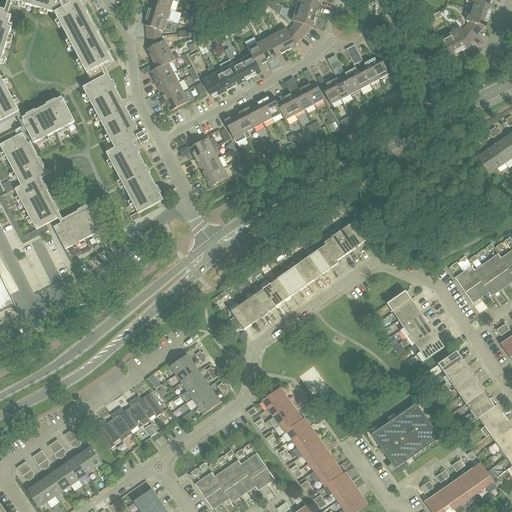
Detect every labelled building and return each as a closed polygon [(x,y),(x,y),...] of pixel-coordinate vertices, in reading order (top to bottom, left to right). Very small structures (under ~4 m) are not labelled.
[(10,8),(12,2),(24,6),(34,9),(44,13),(56,16),(61,25),(61,26),(66,36),(71,45),(76,55),(82,65),(88,76),(102,69),(106,78),(109,76),(109,75),(106,69),(111,66),(114,65),(109,55),(110,54),(109,51),(107,47),(105,47),(99,34),(100,34),(99,33),(98,30),(96,27),(95,27),(90,19),(89,16),(88,14),(89,14),(85,7),(84,7),(80,0),(8,0),(5,11),(4,15),(7,16),(9,11),(9,8),(10,8)] [(166,0),(152,0),(150,6),(170,12),(173,2),(166,0)] [(268,0),(268,2),(270,3),(268,9),(274,10),(275,4),(280,6),(281,0),(280,0),(268,0)] [(470,12),(489,18),(493,8),(473,2),(467,0),(466,4),(472,6),(470,12)] [(316,18),(319,8),(299,2),(295,12),(316,18)] [(170,12),(150,6),(147,17),(167,23),(170,12)] [(0,126),(1,126),(0,125),(17,117),(20,115),(21,115),(19,112),(16,106),(12,99),(6,88),(5,86),(1,79),(0,76),(0,65),(1,64),(1,63),(1,62),(3,57),(4,53),(7,42),(10,35),(12,27),(8,26),(9,22),(11,17),(7,16),(4,15),(5,11),(3,10),(0,8),(0,126)] [(312,29),(316,18),(295,12),(292,22),(295,23),(291,28),(303,37),(311,28),(312,29)] [(469,24),(466,28),(477,37),(484,28),(486,29),(489,18),(470,12),(466,22),(469,24)] [(146,28),(147,39),(161,38),(160,33),(163,34),(167,23),(147,17),(144,27),(146,28)] [(233,35),(236,34),(241,31),(239,27),(230,31),(233,35)] [(296,46),(303,37),(291,28),(289,32),(287,29),(276,35),(286,53),(297,47),(296,46)] [(461,29),(451,35),(460,53),(471,48),(470,46),(477,37),(466,28),(463,32),(461,29)] [(277,58),(286,53),(276,35),(267,40),(277,58)] [(460,53),(451,35),(441,40),(450,58),(460,53)] [(162,43),(161,38),(147,39),(148,51),(146,52),(152,62),(170,52),(165,42),(162,43)] [(257,45),(267,63),(277,58),(267,40),(257,45)] [(258,67),(267,63),(257,45),(248,50),(252,57),(258,68),(258,67)] [(152,62),(156,70),(157,71),(169,65),(175,62),(174,61),(179,58),(177,54),(172,56),(170,52),(152,62)] [(187,66),(188,67),(191,65),(189,62),(186,56),(183,58),(185,64),(187,67),(187,66)] [(262,74),(258,67),(258,68),(252,57),(242,62),(252,80),(262,74)] [(380,57),(370,63),(380,81),(390,75),(380,57)] [(242,85),(232,67),(229,62),(220,67),(223,72),(232,90),(242,85)] [(252,80),(242,62),(232,67),(242,85),(252,80)] [(370,63),(360,68),(370,86),(380,81),(370,63)] [(169,65),(157,71),(156,70),(150,73),(156,84),(174,74),(169,65)] [(196,75),(193,69),(191,65),(188,67),(190,71),(189,71),(192,77),(196,75)] [(370,86),(360,68),(351,73),(360,91),(370,86)] [(222,95),(232,90),(223,72),(213,77),(222,95)] [(351,73),(341,78),(351,96),(360,91),(351,73)] [(156,84),(161,93),(179,84),(174,74),(156,84)] [(137,213),(130,217),(132,220),(133,222),(140,218),(139,216),(161,204),(160,203),(164,201),(160,194),(161,194),(159,189),(158,187),(157,187),(149,174),(151,173),(149,169),(147,166),(146,167),(139,154),(140,153),(140,152),(136,146),(135,147),(133,143),(139,140),(142,147),(150,143),(145,134),(141,136),(137,129),(138,128),(135,121),(133,122),(126,109),(127,108),(126,105),(124,101),(122,102),(115,88),(116,88),(117,87),(113,81),(112,81),(109,76),(106,78),(90,86),(88,87),(83,90),(93,109),(94,109),(99,119),(115,151),(113,152),(107,155),(117,175),(137,213)] [(213,100),(222,95),(213,77),(203,82),(213,100)] [(341,78),(332,83),(341,101),(351,96),(341,78)] [(316,83),(305,88),(315,106),(325,101),(316,83)] [(332,83),(322,88),(331,106),(341,101),(332,83)] [(161,93),(166,103),(184,94),(179,84),(161,93)] [(199,94),(205,91),(201,84),(195,87),(199,94)] [(296,94),(305,112),(315,106),(305,88),(296,94)] [(400,90),(394,93),(398,100),(403,97),(400,90)] [(171,113),(189,103),(184,94),(166,103),(171,113)] [(296,94),(286,99),(296,117),(305,112),(296,94)] [(274,97),(263,102),(273,120),(282,115),(283,115),(277,104),(277,103),(274,97)] [(61,98),(56,101),(56,100),(56,99),(47,104),(47,105),(36,111),(36,110),(26,115),(27,116),(27,115),(27,116),(23,119),(24,122),(22,123),(27,132),(34,145),(75,124),(61,98)] [(286,122),(296,117),(286,99),(277,103),(277,104),(283,115),(282,115),(286,122)] [(263,102),(254,107),(263,125),(273,120),(263,102)] [(263,125),(254,107),(244,112),(253,130),(263,125)] [(234,117),(244,135),(246,139),(251,136),(249,133),(253,130),(244,112),(234,117)] [(46,225),(58,219),(59,219),(61,217),(58,212),(59,211),(59,212),(60,211),(55,202),(55,203),(54,203),(48,191),(49,191),(44,182),(43,183),(42,180),(48,176),(48,175),(44,168),(45,167),(40,158),(39,159),(26,133),(27,132),(22,123),(24,122),(23,119),(21,115),(20,115),(17,117),(22,128),(15,132),(17,136),(0,145),(21,186),(15,189),(37,231),(46,225)] [(327,124),(328,127),(336,123),(332,116),(327,118),(329,123),(327,124)] [(246,139),(244,135),(234,117),(224,123),(234,140),(236,144),(246,139)] [(313,126),(315,130),(317,133),(322,130),(320,127),(318,123),(313,126)] [(317,133),(315,130),(313,126),(307,129),(311,136),(317,133)] [(497,130),(495,128),(493,130),(497,136),(501,133),(498,128),(497,130)] [(17,136),(14,131),(7,135),(6,137),(4,136),(1,138),(0,140),(0,139),(0,145),(17,136)] [(225,131),(220,133),(225,143),(231,141),(225,131)] [(463,133),(457,138),(454,140),(457,145),(467,138),(463,133)] [(297,143),(293,136),(288,138),(292,146),(297,143)] [(511,139),(510,136),(502,141),(511,156),(511,139)] [(190,149),(195,159),(213,150),(208,140),(190,149)] [(308,140),(298,145),(301,151),(311,146),(308,140)] [(494,147),(506,164),(511,159),(511,156),(502,141),(494,147)] [(280,143),(274,146),(278,154),(284,150),(280,143)] [(273,156),(278,154),(274,146),(269,149),(273,156)] [(506,164),(494,147),(486,153),(498,170),(506,164)] [(195,159),(200,169),(218,160),(213,150),(195,159)] [(261,153),(255,156),(259,164),(265,161),(261,153)] [(498,170),(486,153),(477,158),(489,176),(498,170)] [(259,164),(255,156),(249,159),(253,166),(259,164)] [(200,169),(205,179),(223,169),(218,160),(200,169)] [(223,169),(205,179),(210,189),(229,179),(223,169)] [(5,190),(7,190),(7,192),(7,194),(13,191),(9,182),(4,184),(4,187),(5,190)] [(46,225),(37,231),(24,237),(2,196),(0,197),(0,200),(4,208),(6,209),(6,211),(11,220),(13,221),(12,223),(17,232),(19,232),(18,234),(23,243),(25,244),(28,242),(28,240),(30,241),(33,239),(34,237),(36,238),(39,236),(40,234),(41,235),(49,231),(46,225)] [(99,202),(96,203),(88,207),(87,206),(88,206),(87,206),(78,211),(79,211),(79,212),(63,220),(61,217),(59,219),(58,219),(61,224),(54,228),(66,250),(107,228),(98,212),(103,209),(99,202)] [(328,219),(322,223),(325,228),(331,223),(328,219)] [(361,246),(369,240),(356,221),(348,227),(361,246)] [(340,232),(353,251),(361,246),(348,227),(340,232)] [(353,251),(340,232),(337,228),(329,234),(332,238),(345,257),(353,251)] [(345,257),(332,238),(324,244),(339,265),(339,264),(337,262),(345,257)] [(325,246),(317,251),(331,270),(339,265),(324,244),(323,244),(325,246)] [(280,248),(272,254),(275,258),(278,261),(286,256),(281,249),(280,248)] [(287,248),(283,251),(287,257),(292,254),(288,248),(287,248)] [(331,270),(317,251),(310,257),(323,276),(331,270)] [(498,255),(497,255),(511,276),(511,259),(508,254),(501,259),(498,255)] [(489,261),(507,286),(511,282),(511,276),(497,255),(489,261)] [(310,257),(302,262),(315,281),(323,276),(310,257)] [(489,261),(482,266),(500,291),(507,286),(489,261)] [(302,262),(294,268),(307,287),(315,281),(302,262)] [(491,297),(500,291),(482,266),(474,271),(489,293),(488,293),(491,297)] [(471,267),(463,273),(481,298),(488,293),(489,293),(474,271),(471,267)] [(286,273),(299,292),(307,287),(294,268),(286,273)] [(278,279),(291,298),(299,292),(286,273),(278,279)] [(472,304),(481,298),(463,273),(454,279),(472,304)] [(0,312),(15,305),(10,295),(0,275),(0,312)] [(270,284),(283,303),(291,298),(278,279),(270,284)] [(283,303),(270,284),(267,280),(259,286),(262,290),(276,309),(283,303)] [(262,290),(254,295),(268,314),(276,309),(262,290)] [(393,313),(411,300),(405,292),(387,305),(393,313)] [(247,301),(260,320),(268,314),(254,295),(247,301)] [(393,313),(398,321),(417,308),(411,300),(393,313)] [(260,320),(247,301),(239,306),(252,325),(260,320)] [(230,312),(236,320),(244,331),(252,325),(239,306),(230,312)] [(404,329),(422,316),(417,308),(398,321),(404,329)] [(404,329),(409,337),(428,324),(422,316),(404,329)] [(415,345),(433,332),(428,324),(409,337),(415,345)] [(509,331),(505,325),(501,328),(505,334),(509,331)] [(505,334),(501,328),(496,331),(500,337),(505,334)] [(415,345),(421,353),(439,340),(433,332),(415,345)] [(245,333),(238,337),(244,345),(247,335),(245,333)] [(394,337),(393,338),(390,340),(394,347),(399,344),(394,337)] [(421,353),(426,361),(445,348),(439,340),(421,353)] [(511,361),(511,343),(509,340),(501,345),(511,361)] [(438,365),(444,373),(463,360),(457,352),(438,365)] [(170,367),(176,375),(193,363),(187,355),(170,367)] [(468,368),(463,360),(444,373),(449,381),(468,368)] [(176,375),(181,383),(198,371),(193,363),(176,375)] [(474,376),(468,368),(449,381),(455,389),(474,376)] [(181,383),(187,391),(204,379),(198,371),(181,383)] [(216,375),(218,374),(216,371),(210,375),(213,380),(217,377),(216,375)] [(474,376),(455,389),(460,397),(479,384),(474,376)] [(187,391),(192,399),(209,387),(204,379),(187,391)] [(485,391),(479,384),(460,397),(463,400),(460,402),(463,406),(466,404),(485,391)] [(215,395),(209,387),(192,399),(193,400),(187,404),(191,411),(197,407),(198,407),(215,395)] [(229,390),(227,387),(221,391),(224,396),(229,393),(227,391),(229,390)] [(286,397),(281,389),(262,402),(268,410),(286,397)] [(485,391),(466,404),(463,406),(464,406),(462,408),(467,415),(471,412),(490,399),(485,391)] [(128,403),(131,407),(136,413),(142,409),(148,419),(156,414),(157,417),(164,412),(151,393),(142,399),(139,396),(128,403)] [(198,407),(204,416),(221,403),(215,395),(198,407)] [(268,410),(273,418),(292,405),(286,397),(268,410)] [(496,408),(496,407),(490,399),(471,412),(477,421),(496,408)] [(395,419),(389,423),(378,431),(372,435),(381,449),(385,455),(391,463),(395,469),(399,475),(410,467),(406,462),(412,458),(427,448),(435,442),(440,438),(421,411),(417,405),(417,404),(395,419)] [(273,418),(279,426),(298,413),(292,405),(273,418)] [(479,420),(485,428),(504,414),(498,406),(496,407),(496,408),(477,421),(478,421),(479,420)] [(150,422),(148,419),(142,409),(136,413),(131,407),(124,412),(122,408),(111,415),(113,419),(118,425),(124,421),(131,431),(138,426),(140,429),(150,422)] [(253,409),(247,413),(250,417),(256,413),(253,409)] [(298,413),(279,426),(284,434),(305,419),(303,421),(298,413)] [(509,422),(504,414),(485,428),(490,435),(509,422)] [(93,428),(102,440),(109,450),(115,446),(113,444),(121,439),(122,441),(132,434),(131,431),(124,421),(118,425),(113,419),(107,424),(104,420),(93,428)] [(287,433),(292,440),(311,427),(305,419),(284,434),(285,434),(287,433)] [(258,429),(264,424),(261,420),(255,424),(258,429)] [(496,443),(511,431),(511,426),(509,422),(490,435),(496,443)] [(264,424),(258,429),(261,433),(267,429),(264,424)] [(152,425),(145,429),(151,438),(157,433),(152,425)] [(311,427),(292,440),(297,448),(316,435),(311,427)] [(511,443),(511,431),(496,443),(501,451),(511,443)] [(297,448),(303,456),(322,443),(316,435),(297,448)] [(269,444),(275,440),(272,436),(266,440),(269,444)] [(275,440),(269,444),(272,449),(278,445),(275,440)] [(79,447),(75,441),(70,444),(73,448),(75,447),(76,449),(79,447)] [(322,443),(303,456),(308,464),(328,451),(322,443)] [(511,455),(511,443),(501,451),(507,459),(511,455)] [(83,452),(95,470),(103,464),(91,447),(83,452)] [(283,459),(289,454),(286,449),(279,454),(283,459)] [(64,458),(59,451),(54,455),(57,459),(59,458),(60,460),(64,458)] [(308,464),(313,471),(333,458),(328,451),(308,464)] [(83,452),(75,458),(87,475),(95,470),(83,452)] [(472,452),(467,455),(472,461),(476,458),(472,452)] [(275,479),(257,454),(249,459),(266,485),(275,479)] [(292,459),(289,454),(283,459),(286,463),(292,459)] [(75,458),(67,463),(79,481),(87,475),(75,458)] [(313,471),(319,480),(339,467),(333,458),(313,471)] [(258,491),(266,485),(249,459),(241,465),(255,487),(258,491)] [(230,466),(248,492),(255,487),(241,465),(238,460),(230,466)] [(465,466),(461,460),(456,463),(461,469),(465,466)] [(48,468),(44,462),(39,466),(42,470),(43,469),(45,471),(48,468)] [(59,469),(71,486),(79,481),(67,463),(59,469)] [(452,466),(456,472),(461,469),(456,463),(452,466)] [(473,469),(486,488),(494,482),(481,464),(473,469)] [(297,465),(290,470),(294,475),(300,470),(297,465)] [(239,498),(248,492),(230,466),(222,472),(239,498)] [(325,488),(346,473),(345,473),(344,474),(339,467),(319,480),(325,488)] [(59,469),(52,474),(63,492),(71,486),(59,469)] [(465,475),(478,493),(486,488),(473,469),(465,475)] [(294,475),(297,479),(303,474),(300,470),(294,475)] [(449,477),(445,471),(441,474),(445,480),(449,477)] [(222,472),(214,477),(229,499),(228,500),(231,504),(239,498),(222,472)] [(221,505),(228,500),(229,499),(214,477),(211,473),(203,479),(221,505)] [(327,487),(332,494),(351,481),(346,473),(325,488),(327,487)] [(56,497),(63,492),(52,474),(44,480),(56,497)] [(441,474),(437,476),(436,477),(440,483),(445,480),(441,474)] [(457,481),(470,499),(478,493),(465,475),(457,481)] [(213,511),(221,505),(203,479),(195,485),(213,511)] [(44,480),(36,486),(48,503),(56,497),(44,480)] [(307,481),(301,485),(304,490),(311,486),(307,481)] [(332,494),(338,502),(357,489),(351,481),(332,494)] [(449,486),(462,505),(470,499),(457,481),(449,486)] [(425,485),(429,491),(434,488),(429,482),(425,485)] [(429,491),(425,485),(421,488),(425,494),(429,491)] [(39,509),(48,503),(36,486),(27,491),(39,509)] [(304,490),(307,495),(314,490),(311,486),(304,490)] [(449,486),(441,492),(454,510),(455,511),(464,511),(466,511),(462,505),(449,486)] [(338,502),(344,510),(362,497),(357,489),(338,502)] [(133,503),(139,511),(158,498),(152,490),(133,503)] [(433,497),(443,511),(451,511),(454,510),(441,492),(433,497)] [(293,499),(297,505),(302,502),(297,496),(293,499)] [(317,505),(324,501),(320,496),(314,500),(317,505)] [(344,510),(344,511),(358,511),(368,505),(362,497),(344,510)] [(430,511),(443,511),(433,497),(425,503),(430,511)] [(154,511),(163,506),(158,498),(139,511),(154,511)] [(327,505),(324,501),(317,505),(320,509),(327,505)] [(286,511),(290,509),(286,503),(281,507),(285,511),(286,511)]
